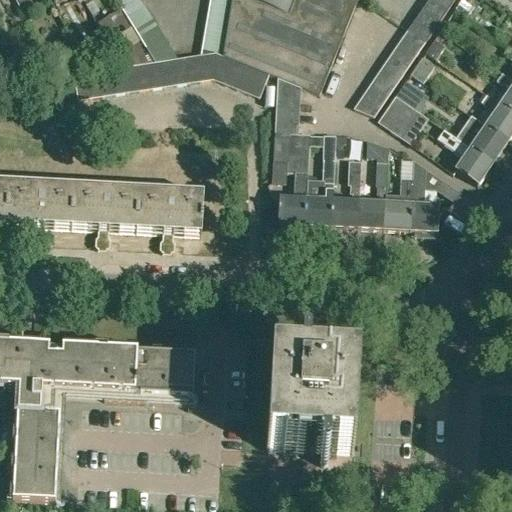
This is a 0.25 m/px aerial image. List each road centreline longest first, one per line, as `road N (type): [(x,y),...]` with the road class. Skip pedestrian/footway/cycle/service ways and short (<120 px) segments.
road 1 (unclassified): [(461,305),(0,278)]
road 2 (unclassified): [(449,511),(461,305)]
